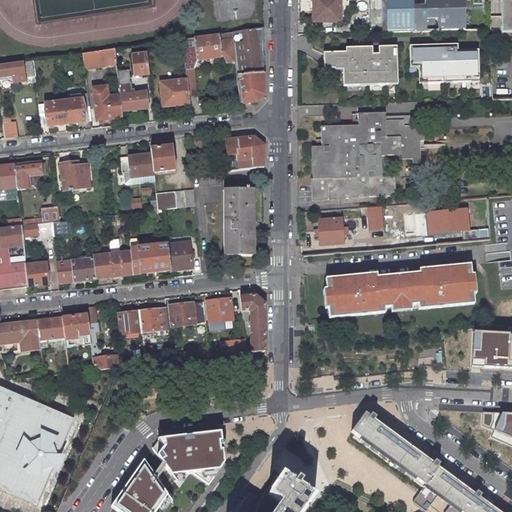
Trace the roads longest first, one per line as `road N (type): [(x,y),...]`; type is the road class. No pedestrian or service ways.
road 1 (residential): [(0,308),(282,278)]
road 2 (residential): [(0,151),(281,122)]
road 3 (residential): [(82,511),(153,421),(282,403)]
road 4 (residential): [(281,122),(282,278)]
road 5 (residential): [(511,492),(408,417),(405,391)]
road 6 (residential): [(221,511),(279,428),(282,403)]
road 7 (residential): [(282,278),(282,403)]
road 8 (residential): [(282,403),(405,391)]
road 9 (residential): [(280,0),(281,122)]
